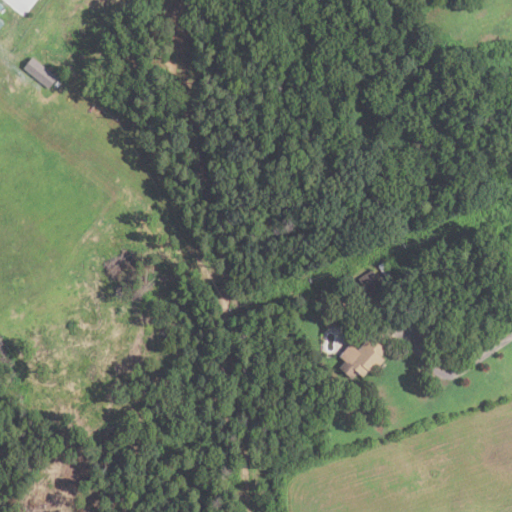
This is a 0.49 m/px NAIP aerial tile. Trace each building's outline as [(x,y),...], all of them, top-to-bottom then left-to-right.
[(33,0),(23,13),(6,0),(33,0)] [(54,78),(45,88),(21,68),(30,58),(54,78)] [(14,81),(22,87),(31,74),(23,69),(14,81)] [(384,289),(373,270),(359,279),(371,297),(384,289)] [(347,362),(340,357),(352,343),(360,350),(371,336),(388,349),(383,356),(387,360),(375,374),(370,370),(365,377),(361,373),(356,379),(342,368),(347,362)] [(104,370),(96,380),(86,371),(94,362),(104,370)]
